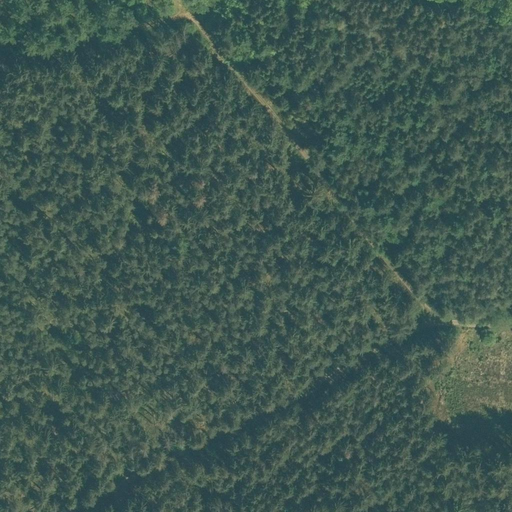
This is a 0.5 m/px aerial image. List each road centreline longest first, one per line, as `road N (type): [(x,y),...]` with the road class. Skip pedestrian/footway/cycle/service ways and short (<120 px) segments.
road 1 (track): [(511,323),(440,321),(403,335),(59,511)]
road 2 (track): [(440,321),(179,0)]
road 3 (track): [(200,0),(164,18),(0,59)]
